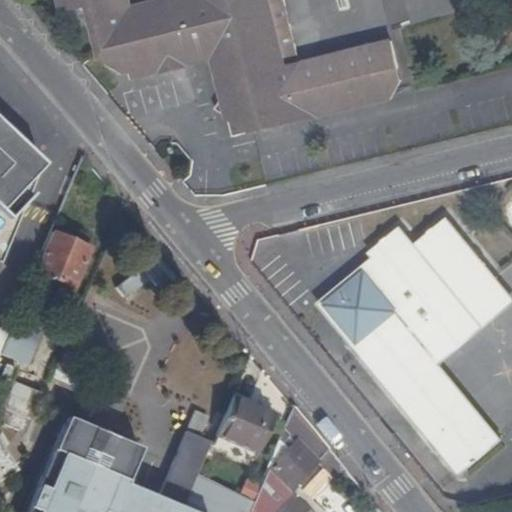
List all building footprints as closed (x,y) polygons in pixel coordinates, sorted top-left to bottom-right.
[(393,41),(304,63),(299,45),(295,42),(284,0),(62,0),(67,16),(101,37),(106,61),(112,59),(114,67),(118,70),(129,76),(139,74),(140,79),(166,73),(166,76),(197,69),(197,66),(218,61),(237,139),(367,106),(392,100),(403,80),(393,41)] [(511,3),(499,11),(511,30),(511,3)] [(0,179),(29,152),(0,125),(0,179)] [(0,264),(41,163),(29,152),(0,179),(0,210),(1,211),(0,212),(0,264)] [(369,252),(373,257),(320,302),(461,471),(501,439),(441,366),(511,307),(511,289),(447,212),(416,238),(403,223),(369,252)] [(89,251),(50,234),(33,274),(72,290),(89,251)] [(155,251),(114,287),(125,299),(150,278),(165,296),(181,281),(155,251)] [(42,334),(13,321),(7,336),(0,352),(0,353),(28,366),(42,334)] [(43,398),(4,382),(0,391),(0,434),(23,445),(43,398)] [(273,415),(232,397),(214,438),(257,455),(273,415)] [(328,451),(293,408),(266,471),(289,493),(328,451)] [(190,411),(188,428),(202,430),(205,413),(190,411)] [(249,511),(255,499),(196,474),(209,442),(185,432),(158,494),(127,482),(142,446),(66,414),(51,450),(59,454),(46,486),(36,482),(25,509),(32,511),(249,511)] [(0,506),(2,505),(0,502),(0,478),(17,469),(0,439),(0,506)] [(307,511),(292,497),(277,511),(307,511)]
